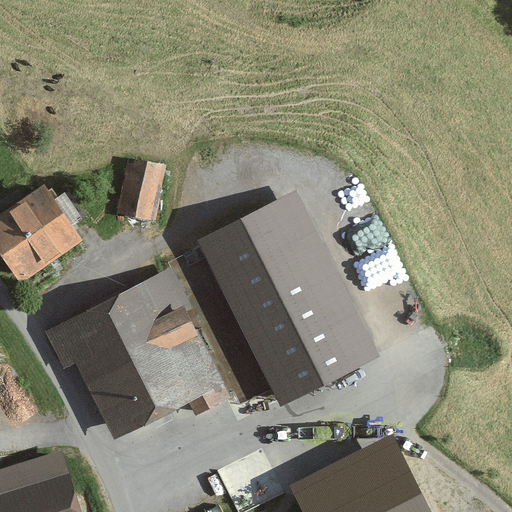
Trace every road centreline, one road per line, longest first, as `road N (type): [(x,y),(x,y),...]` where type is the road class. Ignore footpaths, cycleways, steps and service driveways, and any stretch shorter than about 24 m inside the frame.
road 1 (unknown): [(19,321),(185,239),(219,205),(265,181),(300,176),(317,184),(400,351),(388,383),(342,411)]
road 2 (track): [(108,475),(223,436),(342,411),(397,426),(503,511)]
road 3 (residential): [(122,511),(86,428),(0,298)]
